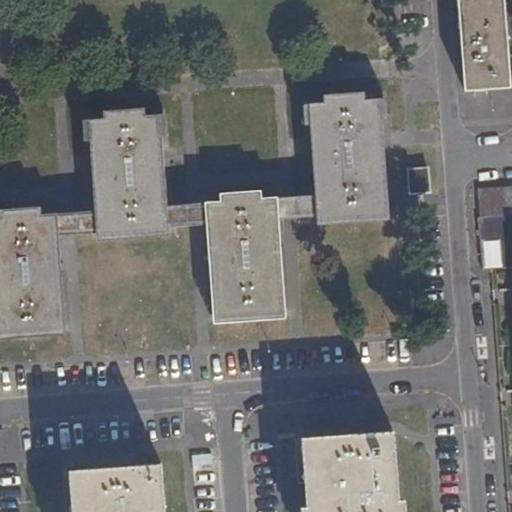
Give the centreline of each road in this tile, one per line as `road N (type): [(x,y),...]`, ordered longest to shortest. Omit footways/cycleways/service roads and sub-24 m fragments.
road 1 (residential): [(440,0),(468,377)]
road 2 (residential): [(228,395),(468,377)]
road 3 (residential): [(0,412),(228,395)]
road 4 (residential): [(468,377),(478,511)]
